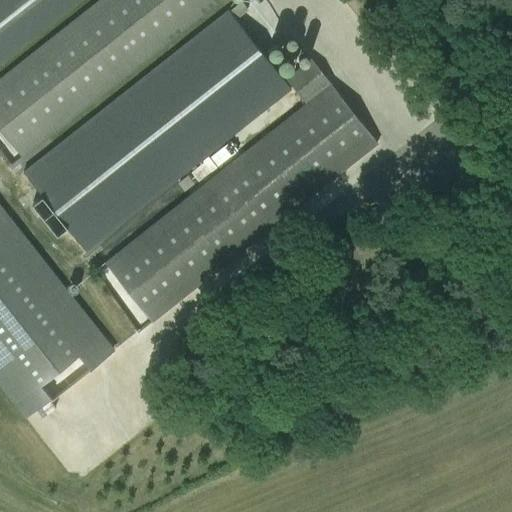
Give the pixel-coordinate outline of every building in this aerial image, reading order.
[(0,0),(0,61),(76,0),(0,0)] [(95,0),(0,74),(0,131),(19,157),(221,0),(95,0)] [(228,9),(22,171),(86,251),(291,90),(245,32),(234,18),(228,9)] [(377,143),(311,59),(286,79),(306,104),(105,263),(151,321),(377,143)] [(393,210),(377,215),(383,238),(399,233),(393,210)] [(0,211),(0,381),(17,403),(40,385),(51,400),(112,353),(0,211)]
